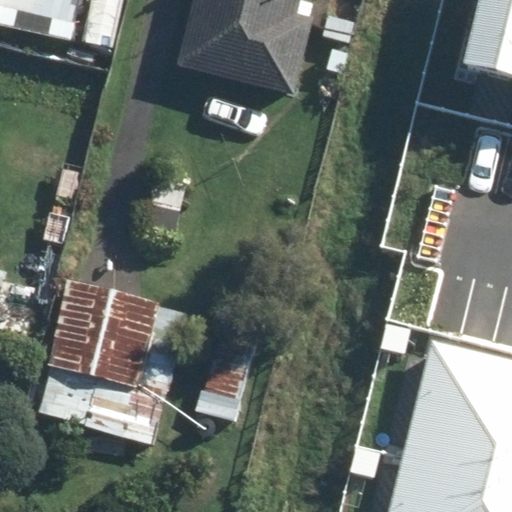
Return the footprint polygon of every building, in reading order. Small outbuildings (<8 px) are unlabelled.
[(0,0),(0,22),(8,24),(11,0),(0,0)] [(284,0),(346,15),(349,0),(284,0)] [(511,0),(477,0),(463,62),(511,73),(511,0)] [(165,186),(297,218),(336,53),(204,22),(165,186)] [(21,234),(0,229),(0,329),(39,338),(67,212),(28,203),(21,234)] [(113,389),(245,421),(284,256),(153,224),(113,389)] [(511,511),(511,347),(440,328),(389,511),(511,511)] [(78,511),(217,511),(234,444),(102,413),(78,511)]
